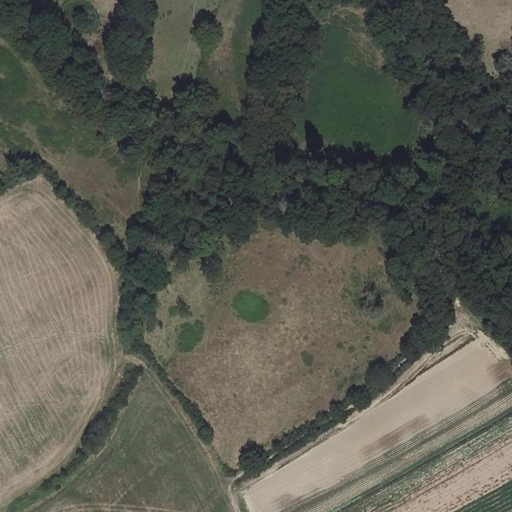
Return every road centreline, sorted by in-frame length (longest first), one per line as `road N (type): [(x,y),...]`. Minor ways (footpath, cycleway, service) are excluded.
road 1 (track): [(371,0),(452,119),(452,157),(435,197),(438,298)]
road 2 (track): [(225,488),(395,371),(438,298)]
road 3 (track): [(225,488),(172,402),(129,365)]
